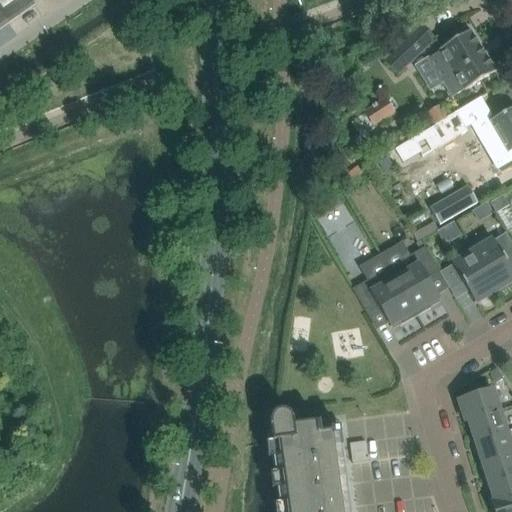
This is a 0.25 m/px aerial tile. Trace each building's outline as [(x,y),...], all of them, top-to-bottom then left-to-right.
[(30,0),(0,0),(0,11),(9,24),(35,6),(30,0)] [(0,30),(9,24),(0,11),(0,30)] [(434,40),(422,27),(385,62),(398,75),(434,40)] [(442,83),(445,82),(454,96),(451,98),(452,99),(464,91),(465,92),(495,73),(470,32),(439,51),(440,52),(428,60),(442,83)] [(385,99),(364,112),(374,127),(395,113),(385,99)] [(410,140),(399,147),(400,147),(407,159),(406,159),(407,160),(421,152),(420,151),(416,144),(424,139),(429,148),(431,152),(438,149),(467,131),(465,126),(472,122),(475,127),(498,167),(511,158),(511,109),(490,122),(489,119),(492,117),(481,99),(454,115),(453,115),(447,119),(434,126),(433,127),(410,140)] [(433,127),(447,119),(442,110),(428,119),(433,127)] [(457,193),(429,209),(439,226),(467,210),(457,193)] [(502,196),(490,204),(496,214),(509,207),(502,196)] [(493,213),(487,202),(472,211),(479,222),(493,213)] [(438,229),(434,222),(412,234),(417,241),(438,229)] [(454,222),(437,231),(444,244),(461,235),(454,222)] [(492,243),(473,254),(495,291),(511,280),(511,273),(504,259),(511,254),(511,244),(506,234),(492,243)] [(431,310),(430,309),(428,306),(439,300),(427,279),(439,272),(425,248),(411,256),(389,269),(417,318),(431,310)] [(495,291),(473,254),(453,266),(440,274),(450,291),(462,284),(468,293),(474,304),(476,303),(475,303),(495,291)] [(417,318),(389,269),(368,282),(352,290),(366,314),(378,307),(388,324),(390,328),(400,322),(403,326),(417,318)] [(503,380),(497,370),(490,374),(497,384),(503,380)] [(465,424),(468,423),(468,422),(499,412),(492,390),(458,401),(465,424)] [(468,422),(468,423),(475,442),(506,432),(499,412),(468,422)] [(350,511),(338,422),(293,428),(292,423),(291,420),(290,418),(289,417),(286,415),(284,414),(281,414),(278,414),(276,415),(274,416),(272,418),(271,419),(270,421),(270,424),(269,426),(272,444),(281,511),(350,511)] [(481,463),(511,452),(511,450),(506,432),(475,442),(481,463)] [(349,444),(350,446),(352,463),(368,461),(365,444),(365,442),(349,444)] [(511,452),(481,463),(488,483),(511,475),(511,452)] [(495,504),(511,498),(511,475),(488,483),(494,503),(495,504)] [(511,511),(511,498),(495,504),(494,503),(491,504),(493,511),(511,511)]
